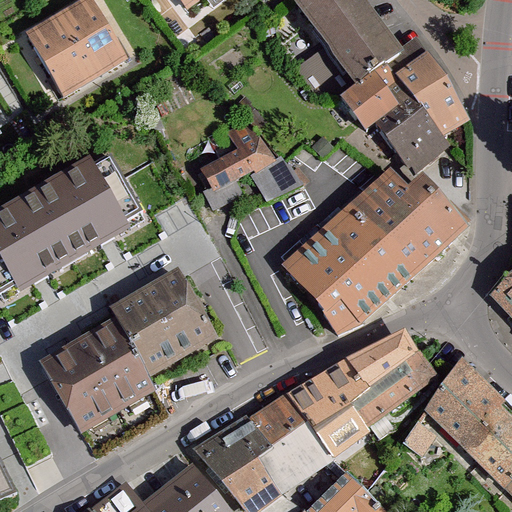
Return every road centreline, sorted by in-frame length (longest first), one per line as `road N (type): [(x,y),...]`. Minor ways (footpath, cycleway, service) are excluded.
road 1 (residential): [(452,314),(308,361),(51,511)]
road 2 (residential): [(497,95),(488,251),(452,314)]
